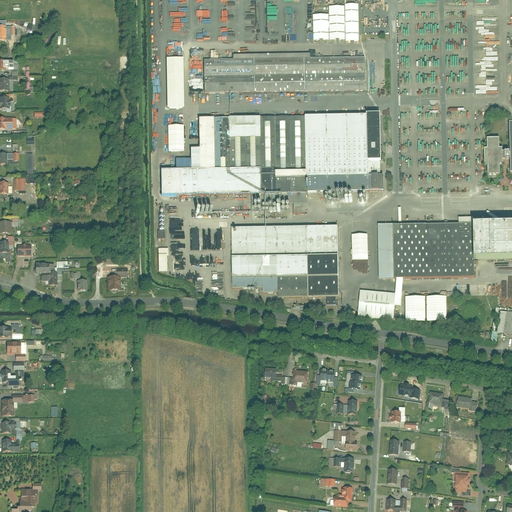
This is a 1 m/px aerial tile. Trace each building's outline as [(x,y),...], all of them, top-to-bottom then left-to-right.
[(358,7),(346,7),(346,9),(346,40),(346,42),(359,42),(358,7)] [(331,40),(346,40),(346,9),(330,9),(331,40)] [(204,62),(205,94),(365,91),(365,59),(204,62)] [(183,60),(167,61),(168,110),(183,110),(183,60)] [(0,71),(5,71),(5,70),(13,70),(13,61),(5,61),(1,61),(0,61),(0,71)] [(0,109),(8,109),(8,107),(9,107),(9,101),(7,101),(7,98),(0,97),(0,109)] [(11,118),(0,118),(0,130),(15,130),(15,119),(11,119),(11,118)] [(176,161),(177,198),(262,197),(262,196),(385,194),(384,178),(381,178),(381,164),(382,164),(381,118),(199,121),(200,151),(191,152),(191,161),(176,161)] [(184,127),(168,127),(169,152),(184,152),(184,127)] [(489,177),(501,177),(500,167),(504,167),(504,161),(506,161),(506,154),(503,154),(503,151),(500,151),(500,141),(488,141),(489,152),(486,152),(486,167),(489,167),(489,177)] [(12,154),(6,154),(6,160),(6,165),(18,165),(18,163),(18,154),(12,154)] [(32,155),(26,155),(27,176),(35,176),(35,172),(32,172),(32,155)] [(13,179),(13,192),(25,191),(25,179),(13,179)] [(0,222),(0,233),(11,234),(11,227),(11,223),(11,222),(0,222)] [(231,227),(232,288),(262,288),(262,293),(278,292),(278,297),(326,297),(326,303),(335,303),(335,296),(338,296),(337,226),(231,227)] [(474,226),(394,228),(395,281),(475,279),(474,264),(474,229),(474,226)] [(380,281),(395,281),(394,228),(379,228),(380,281)] [(511,228),(474,229),(474,264),(511,263),(511,228)] [(369,260),(368,235),(353,236),(353,248),(354,248),(354,251),(357,251),(356,246),(360,246),(360,240),(366,240),(367,260),(369,260)] [(16,246),(16,257),(30,257),(30,246),(16,246)] [(168,255),(168,250),(159,250),(159,273),(168,273),(168,255)] [(34,264),(34,273),(48,273),(48,264),(34,264)] [(116,269),(116,277),(120,277),(127,277),(127,268),(116,269)] [(40,282),(47,282),(48,286),(56,286),(56,273),(49,273),(49,274),(40,274),(40,282)] [(106,277),(107,291),(120,291),(120,277),(116,277),(106,277)] [(77,281),(77,291),(86,291),(86,281),(77,281)] [(396,296),(361,293),(359,318),(394,321),(396,296)] [(425,302),(427,298),(407,298),(407,312),(406,315),(408,314),(410,317),(409,314),(416,314),(414,310),(413,309),(416,308),(413,307),(417,305),(417,306),(418,303),(420,306),(420,302),(422,302),(422,301),(424,305),(422,305),(422,314),(417,312),(417,317),(419,317),(422,316),(422,323),(427,323),(426,303),(425,302)] [(428,323),(447,323),(448,305),(444,313),(444,314),(443,317),(444,317),(443,320),(436,317),(440,317),(440,312),(438,312),(438,315),(436,315),(436,318),(433,316),(434,316),(432,315),(432,312),(429,312),(428,313),(428,323)] [(10,325),(10,328),(11,328),(11,334),(21,334),(21,328),(18,328),(18,325),(10,325)] [(11,334),(11,328),(10,328),(0,328),(0,338),(11,338),(11,334)] [(20,342),(6,343),(6,354),(20,354),(20,342)] [(275,379),(276,369),(265,368),(264,379),(275,379)] [(0,377),(1,378),(1,383),(6,383),(6,387),(21,387),(21,373),(10,374),(10,371),(1,371),(1,374),(0,373),(0,377)] [(297,387),(297,383),(307,383),(307,372),(293,371),(292,386),(297,387)] [(328,372),(321,372),(321,382),(327,382),(327,383),(334,384),(335,374),(328,373),(328,372)] [(361,384),(361,377),(351,377),(351,383),(350,383),(349,390),(359,391),(360,384),(361,384)] [(404,386),(401,386),(399,396),(411,398),(413,388),(409,387),(404,386)] [(442,399),(443,394),(430,392),(428,404),(441,406),(441,405),(442,399)] [(471,401),(471,399),(458,397),(456,407),(469,409),(471,401)] [(450,400),(442,399),(441,405),(442,405),(442,406),(445,407),(445,409),(449,409),(450,400)] [(13,400),(0,401),(0,417),(13,417),(13,400)] [(357,401),(348,401),(348,405),(348,415),(356,415),(357,401)] [(478,402),(471,401),(469,409),(469,411),(476,412),(478,402)] [(348,415),(348,405),(333,404),(332,414),(348,415)] [(391,412),(390,423),(400,423),(401,412),(391,412)] [(9,434),(9,430),(15,430),(15,422),(1,423),(1,434),(9,434)] [(355,432),(346,431),(345,450),(356,451),(356,443),(354,443),(355,432)] [(18,444),(11,444),(11,441),(1,441),(1,452),(12,452),(12,453),(19,453),(18,444)] [(389,441),(389,455),(398,456),(398,441),(389,441)] [(403,442),(403,452),(411,452),(411,442),(403,442)] [(344,458),(344,472),(353,472),(354,458),(344,458)] [(388,470),(387,484),(396,485),(397,470),(388,470)] [(454,472),(454,492),(466,493),(466,489),(467,489),(467,486),(469,486),(469,480),(470,473),(454,472)] [(342,487),(341,495),(338,495),(338,498),(334,498),(333,507),(347,507),(348,501),(351,502),(352,488),(342,487)] [(20,491),(20,502),(18,502),(18,507),(16,507),(16,510),(10,510),(10,511),(25,511),(31,511),(31,509),(34,509),(34,502),(37,502),(37,491),(20,491)] [(395,506),(395,500),(386,500),(386,511),(406,511),(406,500),(400,500),(400,506),(395,506)]
